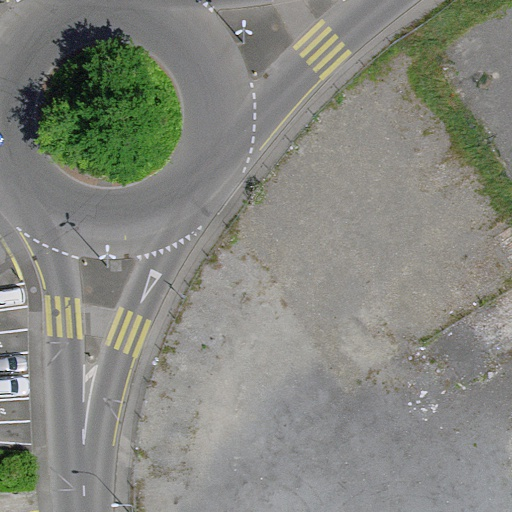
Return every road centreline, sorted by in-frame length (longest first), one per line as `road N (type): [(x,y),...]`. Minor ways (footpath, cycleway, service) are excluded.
road 1 (tertiary): [(87,487),(115,370),(197,186)]
road 2 (tertiary): [(46,201),(87,487)]
road 3 (unclassified): [(217,153),(379,0)]
road 4 (tertiary): [(110,0),(58,14),(18,52),(1,104),(11,158)]
road 5 (tertiary): [(217,153),(224,127),(218,73),(187,28),(139,3)]
road 6 (tertiary): [(46,201),(75,217),(141,220),(197,186)]
